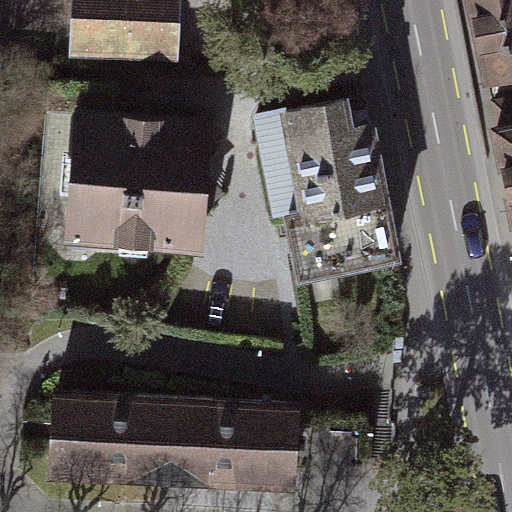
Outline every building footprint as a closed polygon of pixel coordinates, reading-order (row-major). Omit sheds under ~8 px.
[(188,0),(76,0),(73,60),(184,69),(188,0)] [(511,0),(470,0),(491,100),(511,95),(511,0)] [(371,75),(264,92),(294,267),(402,247),(371,75)] [(511,95),(491,100),(511,186),(511,95)] [(209,262),(221,122),(83,112),(75,249),(209,262)] [(298,386),(47,376),(43,479),(293,486),(298,386)]
